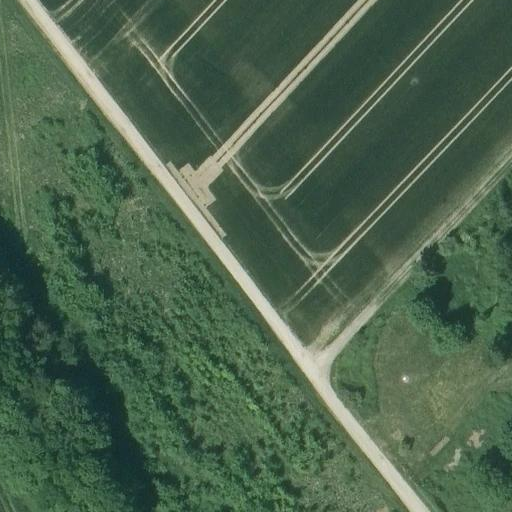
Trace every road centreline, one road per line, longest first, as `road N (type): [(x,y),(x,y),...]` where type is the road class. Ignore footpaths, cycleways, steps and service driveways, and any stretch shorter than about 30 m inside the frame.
road 1 (track): [(421,511),(27,0)]
road 2 (track): [(313,374),(511,156)]
